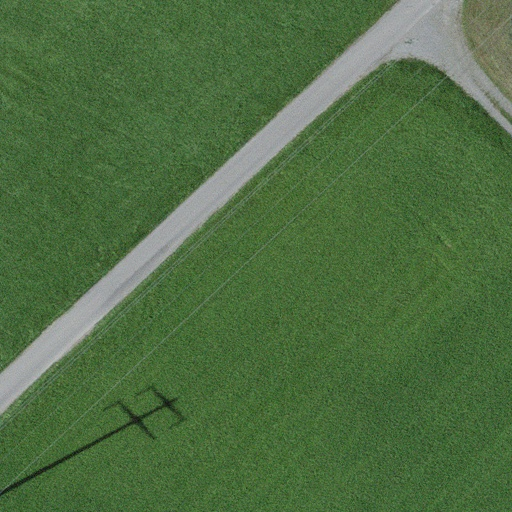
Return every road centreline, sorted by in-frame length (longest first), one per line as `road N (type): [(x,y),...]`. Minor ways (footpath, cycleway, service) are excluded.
road 1 (track): [(438,0),(0,398)]
road 2 (track): [(417,19),(511,120)]
